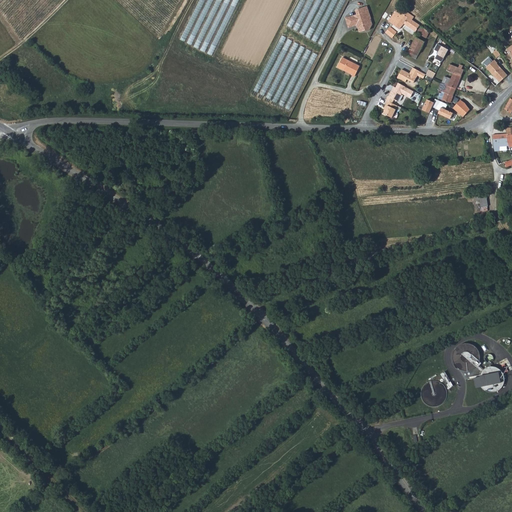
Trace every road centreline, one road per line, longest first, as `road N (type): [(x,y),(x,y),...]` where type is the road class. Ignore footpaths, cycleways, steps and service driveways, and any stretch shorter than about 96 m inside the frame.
road 1 (tertiary): [(6,131),(160,227),(252,304),(365,432),(423,511)]
road 2 (unclassified): [(6,131),(72,118),(363,129)]
road 3 (unclassified): [(363,129),(460,129),(511,90)]
